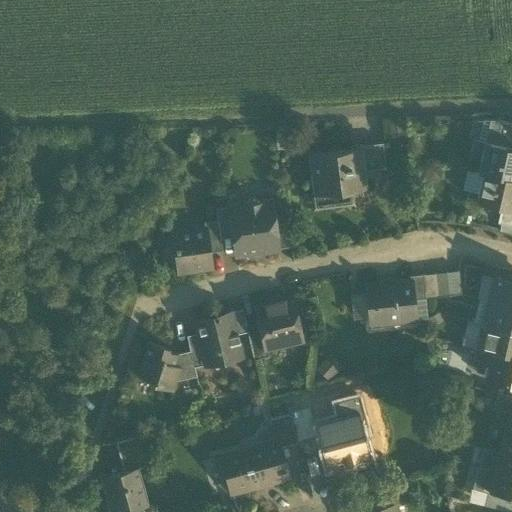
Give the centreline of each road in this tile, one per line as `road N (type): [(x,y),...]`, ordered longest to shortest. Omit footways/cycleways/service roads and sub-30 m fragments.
road 1 (residential): [(511,254),(405,244),(141,306),(96,439)]
road 2 (track): [(270,114),(511,105)]
